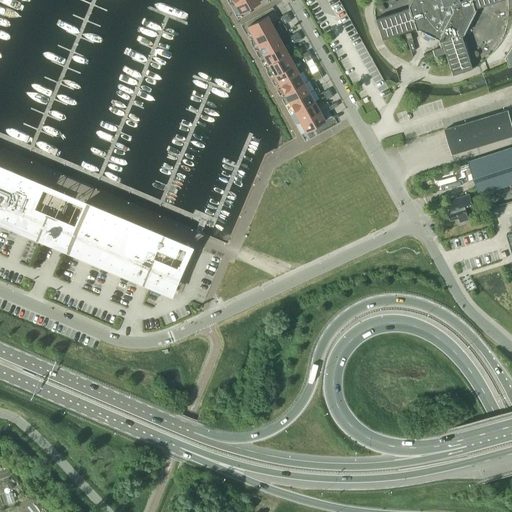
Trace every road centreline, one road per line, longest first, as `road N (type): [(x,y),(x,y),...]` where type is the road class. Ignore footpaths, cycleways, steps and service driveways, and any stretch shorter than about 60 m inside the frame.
road 1 (residential): [(0,290),(120,340),(148,342),(418,224)]
road 2 (trunk): [(468,446),(383,444),(357,431),(339,409),(333,377),(340,354),(359,333),(391,322),(431,333),(460,357),(511,447)]
road 3 (trunk): [(511,397),(487,353),(447,314),(380,300),(333,326),(306,394),(284,421),(243,438),(193,435)]
road 4 (residential): [(418,224),(292,0)]
road 5 (primary): [(180,443),(264,470),(391,476)]
road 6 (primary): [(193,435),(0,353)]
road 7 (trunk): [(180,443),(269,489),(363,511)]
road 8 (primary): [(0,366),(180,443)]
road 9 (unclassified): [(511,352),(459,301),(418,224)]
road 10 (primary): [(344,467),(248,454),(193,435)]
road 11 (unclassified): [(105,511),(0,414)]
road 12 (trunk): [(468,446),(344,467)]
road 13 (trunk): [(391,476),(511,449)]
